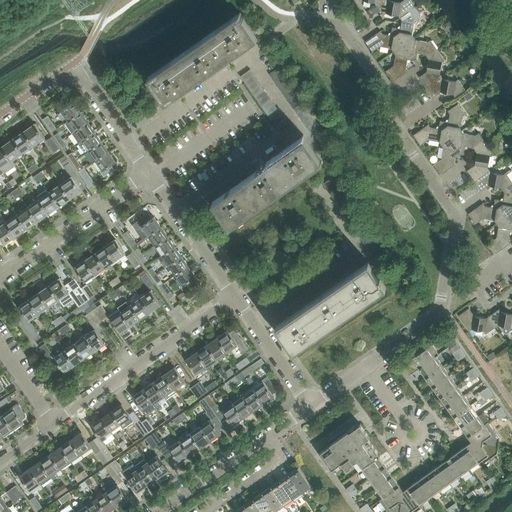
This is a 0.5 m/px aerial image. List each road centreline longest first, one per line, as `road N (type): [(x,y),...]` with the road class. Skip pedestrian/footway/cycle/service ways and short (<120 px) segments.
road 1 (residential): [(55,423),(235,298)]
road 2 (residential): [(0,277),(146,172)]
road 3 (residential): [(235,298),(146,172)]
road 4 (residential): [(159,511),(271,434)]
road 5 (residential): [(367,366),(438,313),(446,267)]
road 6 (residential): [(310,406),(235,298)]
road 7 (residential): [(146,172),(70,65)]
road 8 (residential): [(382,93),(339,26),(294,20)]
road 9 (residential): [(201,511),(280,457),(271,434)]
